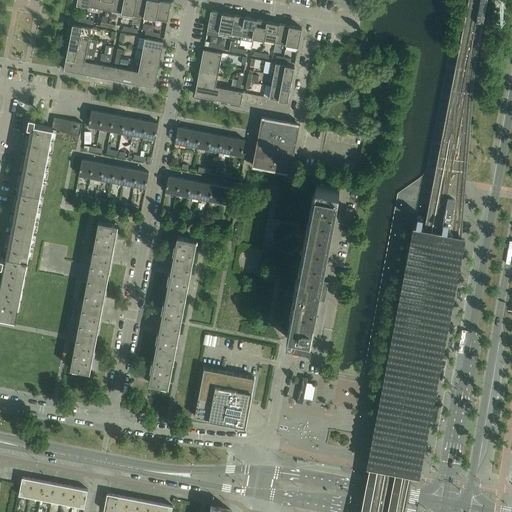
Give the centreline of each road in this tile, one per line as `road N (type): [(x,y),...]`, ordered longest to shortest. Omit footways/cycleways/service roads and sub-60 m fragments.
road 1 (residential): [(111,423),(192,0)]
road 2 (secondary): [(511,93),(444,506)]
road 3 (secondary): [(467,510),(511,237)]
road 4 (tertiary): [(444,506),(263,469)]
road 5 (tertiary): [(263,469),(102,461)]
road 6 (tertiary): [(102,461),(259,495)]
road 7 (residential): [(267,444),(111,423)]
road 8 (residential): [(267,444),(287,345),(319,351)]
